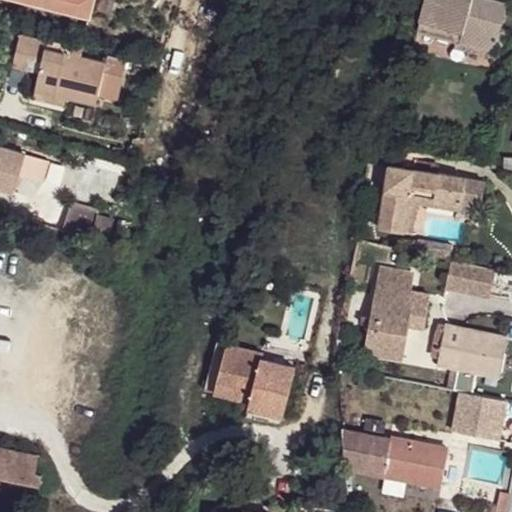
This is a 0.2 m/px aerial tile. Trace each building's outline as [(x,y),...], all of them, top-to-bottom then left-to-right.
[(21,0),(91,16),(94,0),(21,0)] [(496,54),(511,4),(494,0),(430,0),(424,26),(464,36),(461,45),(496,54)] [(20,34),(12,66),(39,72),(36,89),(67,97),(96,104),(98,95),(118,99),(124,76),(104,71),(106,63),(81,57),(45,48),(47,40),(20,34)] [(47,40),(45,48),(81,57),(83,49),(47,40)] [(106,63),(104,71),(124,76),(127,60),(108,55),(106,63)] [(36,89),(33,98),(65,105),(67,97),(36,89)] [(0,188),(14,193),(26,153),(0,145),(0,188)] [(488,210),(494,185),(401,165),(388,228),(411,233),(421,197),(469,206),(488,210)] [(466,221),(469,206),(421,197),(411,233),(426,235),(432,214),(466,221)] [(67,215),(62,231),(90,239),(94,224),(67,215)] [(428,240),(425,252),(450,258),(460,260),(462,248),(428,240)] [(460,260),(450,258),(445,282),(490,294),(495,268),(460,260)] [(411,292),(414,273),(381,268),(367,352),(405,356),(410,324),(414,299),(411,299),(411,292)] [(427,294),(411,292),(411,299),(414,299),(410,324),(423,325),(427,294)] [(434,365),(501,377),(509,335),(442,323),(434,365)] [(217,340),(204,389),(215,391),(227,343),(217,340)] [(227,343),(215,391),(250,400),(252,391),(265,394),(261,410),(284,416),(296,367),(261,358),(263,352),(227,343)] [(250,400),(248,407),(261,410),(265,394),(252,391),(250,400)] [(499,441),(507,403),(457,392),(448,430),(499,441)] [(368,470),(374,440),(358,437),(353,467),(368,470)] [(384,474),(391,441),(376,437),(374,440),(368,470),(384,474)] [(441,488),(448,449),(391,438),(391,441),(384,474),(383,477),(441,488)] [(0,446),(0,476),(32,484),(38,454),(0,446)]
